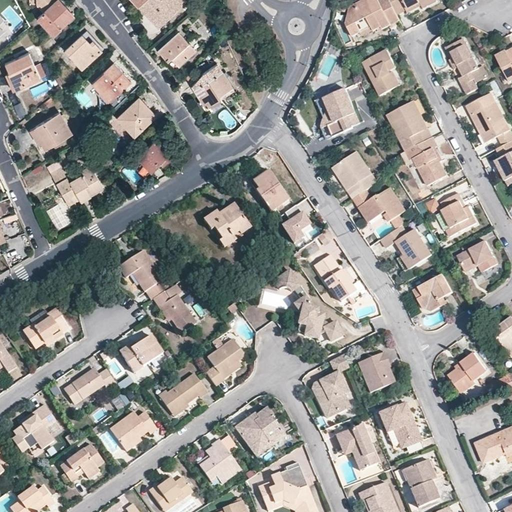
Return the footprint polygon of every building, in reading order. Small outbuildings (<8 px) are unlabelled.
[(59,0),(36,0),(37,5),(43,11),(38,16),(53,33),(73,15),(59,0)] [(181,4),(180,4),(176,0),(144,0),(138,6),(145,12),(148,9),(153,15),(150,18),(158,26),(181,4)] [(353,37),(362,33),(372,28),(375,31),(383,27),(383,29),(401,20),(398,14),(390,0),(371,0),(352,10),(346,24),(353,37)] [(426,0),(390,0),(398,14),(406,10),(408,13),(423,5),(421,2),(426,0)] [(423,5),(425,8),(438,1),(437,0),(426,0),(421,2),(423,5)] [(150,18),(153,15),(148,9),(145,12),(150,18)] [(178,64),(195,50),(178,31),(158,49),(167,59),(171,56),(178,64)] [(89,41),(82,33),(65,49),(81,67),(101,49),(92,39),(89,41)] [(477,64),(464,39),(447,48),(452,59),(455,65),(457,63),(463,75),(459,78),(468,94),(480,87),(477,82),(475,79),(472,72),(479,68),(477,64)] [(511,79),(511,48),(506,51),(505,50),(496,55),(509,81),(511,79)] [(387,49),(363,61),(380,94),(397,86),(389,69),(393,67),(396,66),(387,49)] [(34,65),(28,52),(5,62),(9,71),(8,72),(16,88),(40,77),(44,75),(39,62),(34,65)] [(459,78),(463,75),(457,63),(455,65),(452,59),(450,59),(459,78)] [(128,77),(114,62),(91,83),(108,101),(122,88),(119,85),(128,77)] [(475,79),(477,82),(488,76),(483,66),(479,68),(472,72),(475,79)] [(397,86),(401,84),(393,67),(389,69),(397,86)] [(232,86),(222,70),(194,88),(206,107),(220,98),(218,95),(232,86)] [(119,85),(122,88),(131,80),(128,77),(119,85)] [(497,80),(491,82),(496,97),(501,95),(497,80)] [(356,111),(346,87),(325,96),(335,121),(328,124),(333,135),(353,127),(352,126),(347,114),(356,111)] [(56,97),(55,94),(43,104),(45,106),(56,97)] [(503,146),(511,141),(511,133),(499,109),(492,94),(467,106),(471,115),(475,113),(489,141),(498,137),(503,146)] [(134,135),(156,115),(139,96),(117,117),(134,135)] [(426,129),(429,128),(415,100),(412,102),(426,129)] [(422,132),(426,129),(412,102),(389,113),(408,150),(426,141),(422,132)] [(352,126),(361,122),(356,111),(347,114),(352,126)] [(49,146),(71,132),(59,112),(36,125),(49,146)] [(475,113),(471,115),(486,143),(489,141),(475,113)] [(36,125),(30,129),(39,143),(42,142),(46,148),(49,146),(36,125)] [(447,175),(440,161),(434,149),(439,146),(434,137),(426,141),(408,150),(412,159),(415,158),(429,185),(447,175)] [(172,155),(156,139),(137,157),(149,170),(150,171),(160,162),(162,160),(165,162),(172,155)] [(499,154),(506,150),(508,155),(502,158),(496,161),(507,182),(511,179),(511,141),(503,146),(497,149),(499,154)] [(439,146),(434,149),(440,161),(445,159),(439,146)] [(341,175),(343,179),(341,180),(353,199),(367,190),(378,183),(358,151),(333,167),(339,177),(341,175)] [(149,170),(137,157),(132,162),(144,175),(149,170)] [(92,168),(90,164),(80,169),(83,173),(92,168)] [(61,167),(51,173),(57,184),(68,178),(61,167)] [(92,168),(83,173),(70,181),(79,196),(80,199),(103,186),(92,168)] [(262,176),(254,182),(259,189),(256,190),(271,211),(289,199),(270,170),(268,171),(267,170),(261,174),(262,176)] [(68,202),(79,196),(70,181),(68,178),(57,184),(68,202)] [(398,198),(391,188),(378,196),(373,199),(367,190),(353,199),(369,223),(384,213),(389,222),(391,221),(396,230),(402,226),(405,224),(399,215),(406,211),(398,198)] [(474,216),(470,218),(465,208),(462,201),(463,199),(460,193),(442,201),(445,207),(443,208),(444,211),(452,227),(448,229),(452,237),(478,223),(474,216)] [(425,204),(432,214),(441,208),(435,198),(425,204)] [(251,226),(234,203),(220,214),(218,210),(204,220),(211,230),(214,227),(223,239),(225,242),(239,232),(241,234),(251,226)] [(302,213),(297,205),(285,213),(290,221),(283,226),(295,244),(304,237),(300,231),(311,224),(303,213),(302,213)] [(444,211),(438,214),(446,230),(448,229),(452,227),(444,211)] [(396,242),(404,256),(406,254),(414,267),(432,257),(416,230),(408,235),(402,226),(396,230),(381,239),(386,248),(396,242)] [(335,238),(330,231),(319,238),(324,246),(335,238)] [(220,241),(225,248),(242,236),(241,234),(239,232),(225,242),(223,239),(220,241)] [(459,256),(466,270),(479,263),(481,266),(484,264),(487,270),(499,264),(488,241),(471,249),(459,256)] [(305,246),(307,254),(318,252),(317,244),(305,246)] [(165,290),(169,288),(143,250),(119,267),(126,278),(134,273),(141,283),(140,284),(145,291),(146,291),(152,299),(153,299),(165,290)] [(339,268),(329,253),(312,264),(323,280),(339,268)] [(414,267),(406,254),(404,256),(398,259),(405,272),(409,270),(414,267)] [(481,266),(479,263),(466,270),(468,273),(481,266)] [(348,294),(354,290),(339,268),(323,280),(328,287),(329,286),(339,301),(346,296),(348,294)] [(300,299),(292,304),(300,315),(297,324),(298,325),(305,326),(303,333),(303,335),(316,339),(317,336),(324,332),(329,342),(342,335),(335,323),(330,325),(324,328),(319,327),(322,318),(322,316),(315,314),(316,310),(312,309),(305,298),(306,297),(299,287),(300,286),(289,271),(273,282),(278,289),(279,288),(282,288),(285,288),(288,288),(291,290),(293,289),(300,299)] [(453,293),(443,275),(414,291),(424,309),(429,306),(432,311),(442,306),(439,300),(453,293)] [(181,333),(196,322),(177,295),(171,299),(165,290),(153,299),(166,317),(169,315),(171,319),(181,333)] [(237,308),(233,303),(227,307),(231,313),(237,308)] [(69,327),(56,308),(23,331),(35,348),(44,342),(54,336),(56,339),(63,334),(62,332),(69,327)] [(381,316),(373,319),(376,327),(384,324),(381,316)] [(327,320),(322,318),(319,327),(324,328),(330,325),(327,320)] [(511,320),(511,319),(499,326),(492,331),(508,355),(511,352),(511,320)] [(305,326),(298,325),(297,331),(303,333),(305,326)] [(163,352),(151,335),(135,346),(131,349),(129,346),(120,352),(134,372),(163,352)] [(44,342),(47,345),(56,339),(54,336),(44,342)] [(243,353),(234,340),(208,359),(215,368),(207,374),(217,386),(225,381),(222,377),(230,371),(229,369),(239,361),(242,359),(243,353)] [(0,368),(3,366),(8,373),(16,367),(0,343),(0,368)] [(371,392),(396,381),(389,366),(387,361),(389,361),(385,352),(359,363),(371,392)] [(349,367),(343,353),(325,362),(332,375),(339,372),(349,367)] [(458,364),(461,367),(455,370),(447,376),(459,394),(475,382),(474,379),(485,372),(472,354),(458,364)] [(222,377),(225,381),(243,367),(239,361),(229,369),(230,371),(222,377)] [(101,364),(94,369),(104,384),(83,398),(87,403),(114,384),(101,364)] [(104,384),(94,369),(65,389),(75,403),(83,398),(104,384)] [(349,407),(344,394),(348,392),(339,372),(332,375),(321,381),(324,388),(317,391),(320,398),(318,399),(323,410),(329,406),(336,410),(337,412),(349,407)] [(208,392),(194,374),(169,392),(161,398),(173,414),(188,403),(199,396),(201,398),(208,392)] [(122,390),(134,383),(129,376),(118,384),(122,390)] [(320,398),(317,391),(324,388),(321,381),(315,384),(313,389),(318,399),(320,398)] [(118,411),(130,403),(123,393),(112,401),(118,411)] [(173,414),(175,417),(190,406),(188,403),(173,414)] [(383,423),(387,432),(394,429),(400,442),(409,439),(412,444),(421,440),(418,430),(415,431),(408,413),(410,412),(409,410),(406,403),(382,412),(386,422),(383,423)] [(29,447),(24,439),(32,433),(43,449),(55,441),(46,428),(56,421),(46,405),(35,412),(37,416),(24,425),(15,431),(18,436),(14,439),(22,452),(29,447)] [(323,410),(327,417),(337,412),(336,410),(329,406),(323,410)] [(257,415),(259,418),(252,423),(249,418),(235,428),(251,449),(258,443),(261,446),(269,441),(271,444),(284,434),(273,419),(274,418),(267,408),(257,415)] [(140,437),(137,433),(145,428),(148,431),(150,434),(158,429),(145,412),(138,416),(134,411),(111,428),(127,451),(143,440),(140,437)] [(37,416),(35,412),(21,421),(24,425),(37,416)] [(415,431),(418,430),(410,412),(408,413),(415,431)] [(257,415),(255,413),(249,418),(252,423),(259,418),(257,415)] [(339,456),(352,451),(360,469),(378,462),(362,424),(339,434),(344,445),(341,446),(342,449),(337,452),(339,456)] [(148,431),(145,428),(137,433),(140,437),(148,431)] [(511,428),(476,443),(484,463),(507,454),(511,451),(511,428)] [(409,439),(400,442),(394,429),(387,432),(395,452),(412,444),(409,439)] [(79,439),(73,431),(66,436),(73,444),(79,439)] [(207,452),(209,457),(211,459),(201,467),(211,481),(217,476),(219,479),(223,484),(243,470),(220,440),(212,445),(214,447),(207,452)] [(269,441),(261,446),(258,443),(251,449),(256,457),(272,446),(271,444),(269,441)] [(74,470),(80,466),(85,474),(89,479),(100,471),(98,468),(105,463),(91,445),(81,453),(70,460),(60,467),(66,475),(69,479),(66,481),(68,484),(70,483),(71,483),(79,478),(74,470)] [(211,459),(209,457),(199,464),(201,467),(211,459)] [(429,458),(424,461),(432,480),(437,478),(429,458)] [(424,461),(403,469),(419,507),(440,498),(432,480),(424,461)] [(275,503),(276,505),(284,502),(291,505),(311,496),(298,464),(287,468),(288,471),(272,478),(274,482),(259,488),(267,506),(275,503)] [(79,478),(85,474),(80,466),(74,470),(79,478)] [(172,478),(170,476),(156,486),(158,488),(172,478)] [(175,483),(172,478),(158,488),(156,486),(149,491),(162,508),(183,495),(185,498),(193,492),(183,477),(175,483)] [(398,511),(395,505),(386,482),(359,493),(363,502),(364,502),(367,501),(371,511),(369,511),(398,511)] [(13,511),(34,511),(35,511),(46,504),(48,507),(55,503),(43,486),(36,491),(33,486),(17,498),(18,501),(10,507),(13,511)] [(165,511),(185,498),(183,495),(162,508),(164,511),(165,511)] [(317,511),(311,496),(291,505),(298,509),(299,511),(317,511)] [(246,511),(241,499),(236,500),(237,501),(238,503),(232,505),(223,509),(223,511),(246,511)] [(276,505),(275,503),(267,506),(269,511),(272,511),(284,508),(291,505),(284,502),(276,505)]
